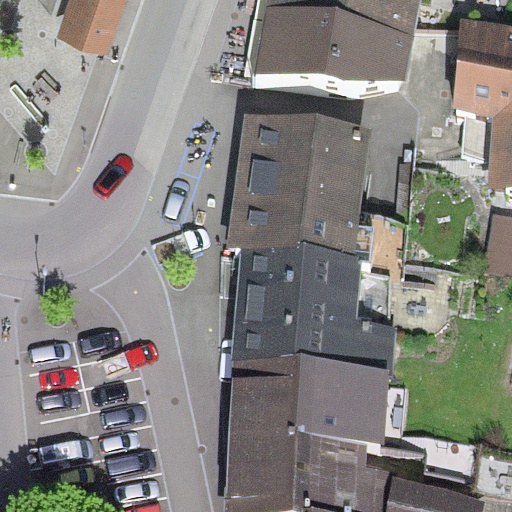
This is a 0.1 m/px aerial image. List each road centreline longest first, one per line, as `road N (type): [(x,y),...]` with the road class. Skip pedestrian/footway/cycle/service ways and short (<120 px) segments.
road 1 (residential): [(193,511),(147,312),(91,222)]
road 2 (secondary): [(91,222),(121,173),(186,0)]
